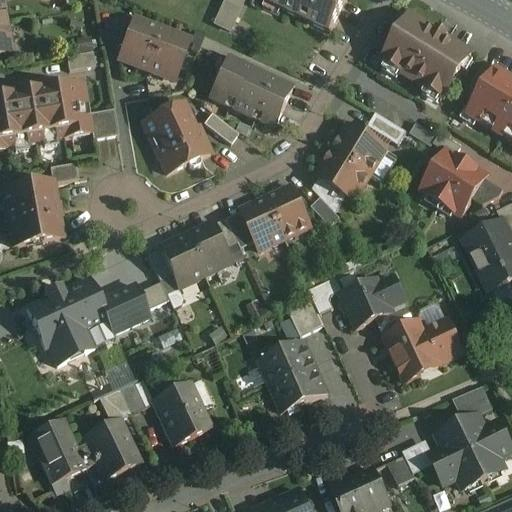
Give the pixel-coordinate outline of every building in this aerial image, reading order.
[(246,0),(226,0),(212,30),(229,38),(246,0)] [(259,0),(258,4),(329,37),(346,0),(259,0)] [(435,37),(409,21),(381,66),(443,104),(470,59),(445,44),(447,41),(436,34),(435,37)] [(188,46),(131,25),(117,64),(134,70),(133,72),(159,81),(160,80),(174,85),(188,46)] [(91,57),(65,61),(68,76),(94,71),(91,57)] [(292,92),(227,63),(209,101),(275,130),(292,92)] [(495,74),(483,67),(470,87),(483,95),(495,74)] [(511,84),(495,74),(483,95),(467,120),(511,147),(511,84)] [(83,86),(0,100),(0,152),(6,152),(6,151),(13,149),(14,155),(26,152),(25,147),(42,144),(43,150),(55,148),(54,142),(62,141),(62,142),(91,137),(92,137),(89,118),(83,86)] [(182,109),(142,128),(165,178),(187,168),(188,171),(192,172),(198,169),(200,166),(198,163),(209,158),(197,131),(193,133),(182,109)] [(113,113),(89,118),(92,137),(91,137),(92,144),(117,139),(113,113)] [(405,136),(374,117),(366,131),(397,149),(405,136)] [(237,138),(210,118),(202,128),(229,149),(237,138)] [(250,131),(239,126),(235,134),(247,139),(250,131)] [(385,153),(347,130),(331,156),(369,179),(385,153)] [(460,151),(438,138),(432,149),(445,157),(446,156),(454,161),(460,151)] [(369,179),(331,156),(315,182),(320,185),(344,200),(353,205),(369,179)] [(454,161),(446,156),(445,157),(420,196),(460,221),(471,203),(482,209),(498,201),(502,195),(484,183),(485,181),(454,161)] [(74,168),(49,172),(51,186),(52,188),(77,184),(74,168)] [(344,200),(320,185),(313,196),(319,202),(333,217),(344,200)] [(51,186),(1,194),(11,251),(61,242),(52,188),(51,186)] [(310,232),(290,191),(265,203),(284,244),(310,232)] [(333,217),(319,202),(310,211),(329,231),(338,222),(333,217)] [(265,203),(239,214),(254,246),(259,256),(284,244),(265,203)] [(511,207),(496,216),(501,227),(502,226),(509,241),(511,239),(511,207)] [(240,216),(226,223),(237,247),(240,253),(254,246),(240,216)] [(237,247),(226,223),(214,229),(225,253),(237,247)] [(501,227),(463,246),(488,296),(511,283),(511,246),(509,241),(502,226),(501,227)] [(214,229),(213,227),(185,239),(204,281),(232,268),(225,253),(214,229)] [(185,239),(158,252),(159,254),(171,280),(177,293),(204,281),(185,239)] [(159,254),(146,260),(158,285),(171,280),(159,254)] [(171,280),(158,285),(159,288),(165,299),(177,293),(171,280)] [(376,285),(340,302),(342,306),(340,310),(345,320),(349,322),(355,334),(391,317),(389,313),(403,307),(404,306),(392,282),(378,289),(376,285)] [(335,283),(308,295),(319,320),(332,313),(329,305),(331,301),(341,296),(335,283)] [(89,284),(26,313),(44,354),(48,353),(57,371),(115,344),(112,339),(149,322),(146,316),(168,305),(165,299),(159,288),(138,298),(134,290),(99,306),(89,284)] [(311,305),(287,316),(299,341),(323,330),(319,320),(311,305)] [(403,307),(389,313),(391,317),(393,324),(401,322),(409,318),(404,306),(403,307)] [(420,326),(382,344),(404,389),(441,371),(440,370),(462,359),(446,325),(424,335),(420,326)] [(303,347),(258,366),(280,418),(325,398),(303,347)] [(131,388),(117,395),(129,420),(143,414),(131,388)] [(187,389),(152,406),(174,450),(209,433),(187,389)] [(481,391),(451,404),(463,427),(478,420),(492,413),(481,391)] [(117,395),(98,404),(110,429),(129,420),(117,395)] [(463,427),(435,441),(441,453),(431,458),(427,459),(432,469),(443,490),(456,484),(461,494),(471,489),(472,491),(495,480),(494,478),(504,473),(499,462),(511,456),(511,454),(497,425),(484,432),(478,420),(463,427)] [(62,425),(28,440),(50,488),(84,473),(75,453),(62,425)] [(120,432),(75,453),(84,473),(97,467),(104,483),(137,468),(120,432)] [(425,445),(401,457),(403,461),(413,479),(432,469),(427,459),(431,458),(425,445)] [(403,461),(387,468),(397,490),(414,482),(413,479),(403,461)] [(372,474),(330,493),(338,511),(379,511),(388,508),(372,474)] [(306,511),(299,495),(261,511),(306,511)]
